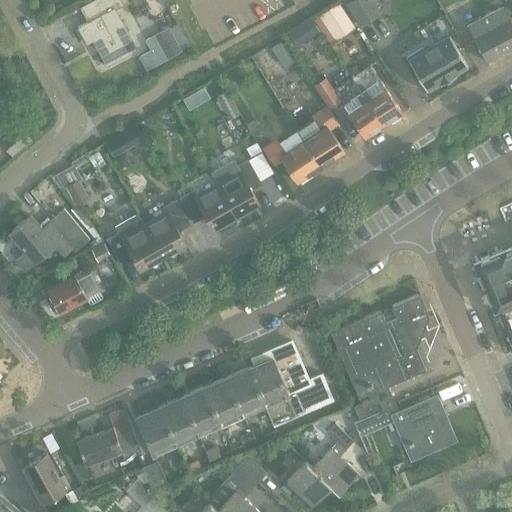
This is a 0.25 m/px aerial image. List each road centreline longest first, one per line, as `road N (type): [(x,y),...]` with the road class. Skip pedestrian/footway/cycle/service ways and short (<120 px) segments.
road 1 (residential): [(511,77),(220,259),(44,352)]
road 2 (residential): [(69,397),(299,301),(418,225)]
road 3 (residential): [(511,447),(418,225)]
road 4 (residential): [(12,0),(74,123),(0,191)]
road 5 (residential): [(399,511),(511,461)]
